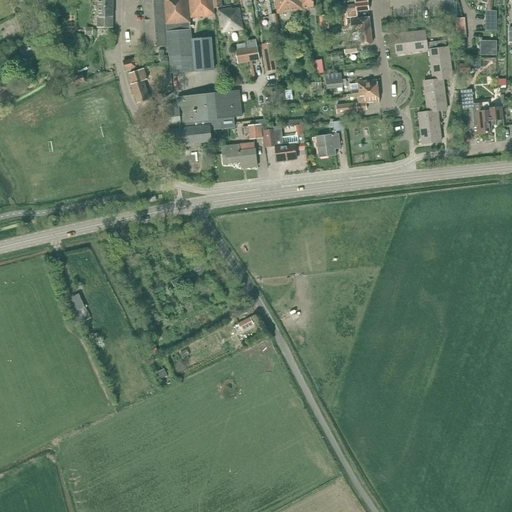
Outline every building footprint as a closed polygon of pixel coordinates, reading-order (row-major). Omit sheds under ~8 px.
[(98,0),(98,17),(97,17),(97,28),(113,28),(113,0),(98,0)] [(162,0),(144,0),(147,47),(161,46),(166,45),(163,9),(165,9),(165,3),(163,3),(162,0)] [(164,0),(165,3),(165,9),(170,56),(171,73),(214,69),(212,38),(191,39),(189,23),(187,0),(164,0)] [(187,0),(190,19),(190,18),(215,15),(212,0),(187,0)] [(212,0),(214,8),(222,8),(221,0),(212,0)] [(300,0),(275,0),(277,15),(284,14),(284,12),(291,11),(291,12),(303,10),(300,0)] [(301,0),(303,10),(304,10),(305,14),(312,13),(312,8),(315,8),(313,0),(301,0)] [(454,0),(451,0),(442,1),(443,16),(456,15),(454,0)] [(367,1),(355,3),(356,11),(368,10),(367,1)] [(340,13),(356,11),(355,5),(339,7),(340,13)] [(231,8),(218,10),(219,19),(221,30),(221,33),(222,33),(222,35),(225,35),(224,33),(243,30),(240,9),(232,10),(231,8)] [(497,11),(486,10),(485,31),(496,31),(497,11)] [(277,14),(269,15),(271,29),(279,29),(277,14)] [(359,19),(351,20),(353,33),(360,32),(361,45),(372,44),(369,18),(359,19)] [(425,31),(410,33),(412,52),(428,50),(427,43),(425,31)] [(412,52),(410,33),(395,35),(397,54),(412,52)] [(446,41),(427,43),(428,50),(430,50),(447,48),(446,41)] [(480,41),(480,55),(496,55),(497,41),(480,41)] [(32,42),(19,49),(25,59),(38,52),(32,42)] [(258,46),(247,48),(250,62),(260,60),(258,46)] [(357,46),(344,46),(345,54),(357,53),(357,46)] [(449,47),(447,48),(430,50),(432,65),(451,62),(449,47)] [(250,62),(247,48),(236,50),(238,64),(250,62)] [(273,50),(263,51),(265,66),(276,64),(273,50)] [(138,57),(124,61),(126,70),(141,66),(138,57)] [(324,73),(322,60),(313,61),(315,75),(324,73)] [(443,79),(443,80),(453,78),(451,62),(432,65),(434,80),(443,79)] [(460,73),(471,72),(470,63),(459,65),(460,73)] [(144,69),(130,73),(133,84),(131,85),(137,104),(149,100),(143,80),(147,79),(144,69)] [(82,74),(67,80),(70,88),(85,82),(82,74)] [(342,79),(326,81),(327,89),(343,87),(342,79)] [(445,95),(443,80),(443,79),(434,80),(424,81),(426,97),(445,95)] [(352,94),(353,94),(378,91),(377,80),(356,82),(357,84),(351,85),(352,94)] [(474,125),(475,135),(492,133),(491,125),(494,121),(503,120),(502,107),(489,109),(488,103),(473,104),(472,89),(461,90),(463,109),(473,108),(475,125),(474,125)] [(285,90),(270,92),(271,102),(286,101),(285,90)] [(178,104),(164,105),(166,126),(171,125),(171,130),(169,130),(171,146),(186,144),(187,146),(196,145),(196,143),(212,141),(210,130),(235,128),(234,117),(242,116),(240,91),(178,97),(178,104)] [(357,104),(337,106),(338,114),(358,112),(358,111),(367,110),(366,103),(373,103),(373,104),(380,103),(378,91),(353,94),(353,97),(354,97),(354,98),(358,97),(359,104),(357,105),(357,104)] [(428,112),(438,111),(447,110),(445,95),(426,97),(428,112)] [(438,111),(428,112),(419,113),(421,129),(440,127),(438,111)] [(256,125),(249,126),(250,139),(262,138),(261,128),(267,127),(266,119),(256,121),(256,125)] [(333,135),(317,137),(320,158),(336,156),(335,146),(340,145),(339,134),(337,134),(336,131),(345,130),(344,120),(328,122),(329,128),(333,127),(334,130),(332,131),(333,135)] [(440,127),(421,129),(423,145),(442,142),(440,127)] [(282,129),(263,131),(265,146),(276,145),(278,162),(285,162),(285,160),(297,159),(296,151),(305,150),(304,135),(298,136),(283,138),(282,129)] [(239,145),(223,147),(225,164),(245,161),(246,168),(257,167),(256,150),(240,151),(239,145)] [(58,263),(53,265),(56,276),(66,300),(65,300),(69,312),(67,313),(73,324),(75,323),(77,326),(79,325),(91,318),(90,315),(85,307),(84,304),(82,299),(80,294),(72,297),(72,298),(62,274),(61,274),(60,270),(61,270),(58,263)] [(249,318),(238,324),(242,330),(252,324),(249,318)]
